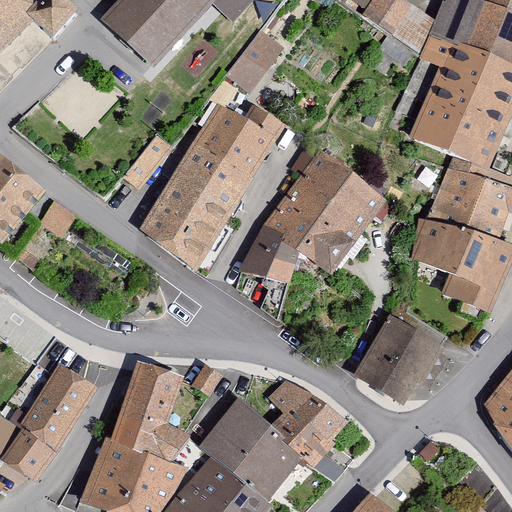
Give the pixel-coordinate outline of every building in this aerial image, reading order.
[(0,0),(0,51),(34,16),(54,33),(73,10),(62,0),(40,0),(39,2),(36,0),(0,0)] [(121,0),(95,26),(146,76),(221,0),(121,0)] [(229,0),(266,30),(289,0),(229,0)] [(432,34),(393,8),(397,0),(343,0),(342,1),(362,17),(355,28),(418,70),(432,34)] [(402,315),(484,355),(511,290),(511,255),(497,250),(507,223),(511,225),(511,195),(510,194),(511,189),(511,181),(490,174),(511,120),(511,0),(467,0),(466,0),(447,0),(432,34),(418,70),(434,80),(405,149),(451,171),(412,249),(402,315)] [(229,73),(249,91),(289,47),(268,29),(229,73)] [(196,271),(279,138),(250,116),(239,131),(217,116),(139,233),(196,271)] [(0,245),(2,247),(46,191),(0,155),(0,245)] [(327,286),(382,212),(321,165),(261,238),(243,283),(288,296),(294,274),(327,286)] [(58,199),(42,221),(65,238),(81,216),(58,199)] [(352,388),(401,418),(436,359),(387,330),(352,388)] [(221,380),(204,369),(190,391),(207,402),(221,380)] [(131,372),(74,511),(264,511),(297,477),(312,485),(346,435),(285,389),(266,409),(275,421),(262,430),(239,408),(195,457),(162,441),(181,390),(131,372)] [(90,397),(57,376),(0,466),(0,477),(28,495),(90,397)] [(511,376),(481,418),(511,459),(511,376)] [(393,511),(373,495),(355,511),(393,511)]
